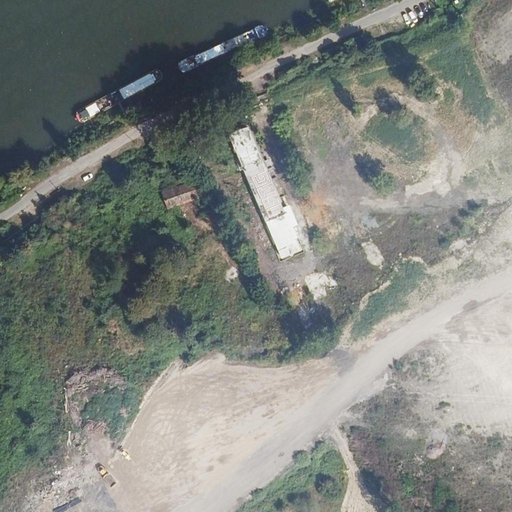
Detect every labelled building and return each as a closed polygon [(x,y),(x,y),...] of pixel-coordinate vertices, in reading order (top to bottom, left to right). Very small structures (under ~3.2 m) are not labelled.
[(231,136),(268,222),(286,214),(249,129),(231,136)] [(511,147),(497,153),(507,179),(488,185),(493,200),(511,193),(511,147)] [(165,194),(171,210),(197,200),(191,184),(165,194)] [(305,212),(310,234),(320,232),(315,210),(305,212)] [(283,311),(292,341),(343,325),(335,296),(283,311)] [(477,438),(470,424),(461,429),(470,445),(456,452),(461,461),(489,446),(483,435),(477,438)]
